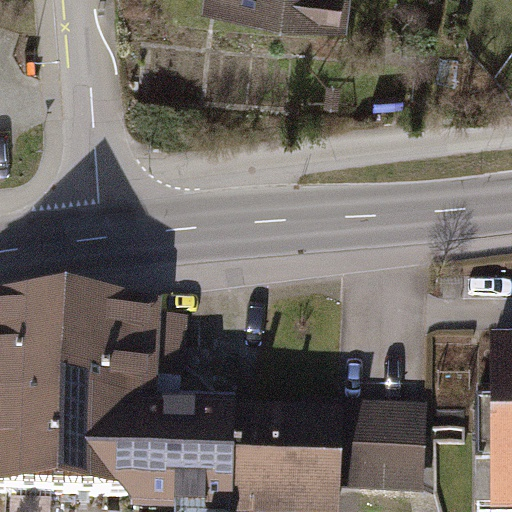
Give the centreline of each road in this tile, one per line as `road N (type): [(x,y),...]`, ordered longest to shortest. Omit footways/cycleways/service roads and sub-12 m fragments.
road 1 (secondary): [(511,202),(102,237)]
road 2 (residential): [(102,237),(85,0)]
